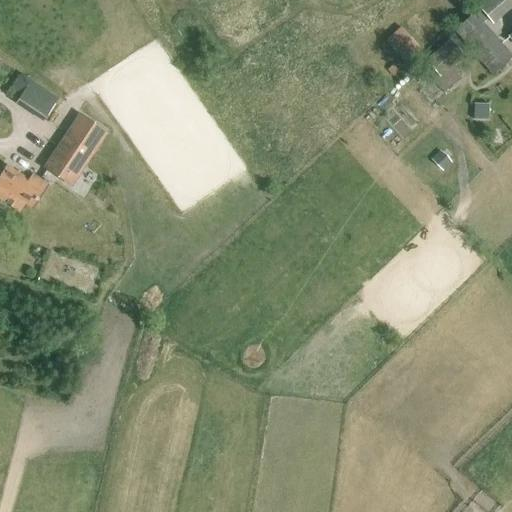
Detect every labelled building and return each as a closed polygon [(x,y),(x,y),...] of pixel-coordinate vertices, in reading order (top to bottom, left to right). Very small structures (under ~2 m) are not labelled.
[(511,6),(511,0),(485,0),(478,6),(492,23),(511,6)] [(511,59),(511,55),(473,13),(454,31),(492,76),(511,59)] [(400,24),(385,39),(402,57),(417,42),(400,24)] [(464,55),(450,38),(425,60),(438,76),(433,80),(444,93),(461,79),(451,66),(464,55)] [(7,94),(45,116),(58,93),(20,71),(7,94)] [(473,118),(487,119),(488,104),(474,103),(473,118)] [(105,131),(82,116),(47,169),(70,185),(105,131)] [(442,172),(453,163),(440,150),(430,159),(442,172)] [(31,209),(48,185),(31,174),(27,180),(7,167),(0,177),(0,199),(11,207),(10,208),(19,214),(24,205),(31,209)]
